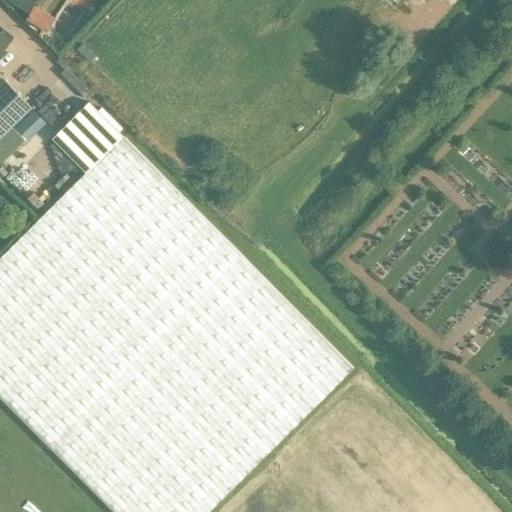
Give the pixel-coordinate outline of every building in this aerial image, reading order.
[(8,0),(30,14),(35,6),(39,0),(8,0)] [(35,6),(30,14),(26,20),(47,33),(56,19),(35,6)] [(0,51),(11,37),(0,27),(0,51)] [(0,137),(31,109),(1,80),(0,81),(0,137)] [(251,268),(88,102),(69,121),(51,138),(84,173),(40,217),(0,256),(0,399),(112,511),(207,511),(211,508),(351,369),(251,268)]
